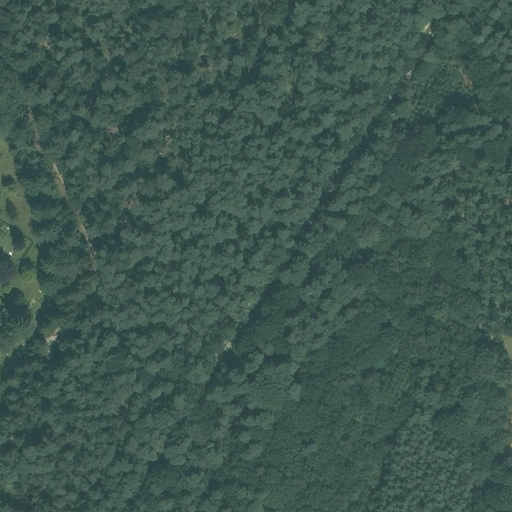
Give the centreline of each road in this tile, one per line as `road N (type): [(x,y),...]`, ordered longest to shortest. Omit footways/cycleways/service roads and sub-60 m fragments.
road 1 (track): [(116,511),(451,0)]
road 2 (track): [(0,47),(121,329),(158,386),(169,431)]
road 3 (track): [(349,158),(438,246),(362,511)]
road 4 (track): [(290,0),(430,33)]
road 5 (track): [(442,13),(458,22),(511,123)]
